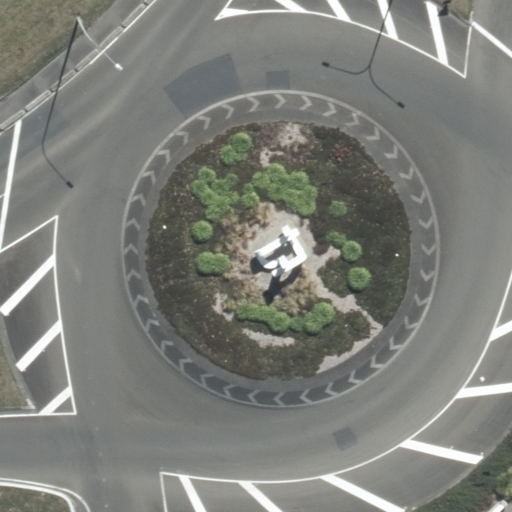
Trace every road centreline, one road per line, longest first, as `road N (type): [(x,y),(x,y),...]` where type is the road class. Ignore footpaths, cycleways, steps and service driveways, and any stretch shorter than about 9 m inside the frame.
road 1 (secondary): [(469,183),(480,237),(475,292),(455,344),(422,388),(378,421),(326,441),(271,446),(217,436),(167,411)]
road 2 (secondary): [(185,75),(236,56),(289,50),(342,60),(391,83),(431,119),(461,163)]
road 3 (secondary): [(147,395),(112,352),(89,300),(82,245),(91,189),(115,139)]
road 4 (secondary): [(147,395),(79,450),(0,447)]
road 5 (secondary): [(0,198),(115,139)]
